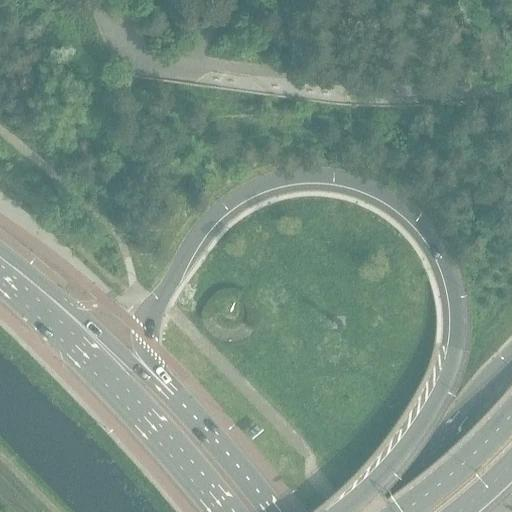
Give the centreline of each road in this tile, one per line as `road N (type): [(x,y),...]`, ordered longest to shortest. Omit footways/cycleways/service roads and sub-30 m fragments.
road 1 (primary): [(172,395),(145,356),(140,333),(210,217),(241,194),(294,176),(346,179),(395,200),(446,266),(456,341),(419,425),(339,511)]
road 2 (secondary): [(0,282),(217,511)]
road 3 (secondary): [(172,395),(0,249)]
road 4 (primary): [(511,353),(399,496)]
road 5 (primary): [(272,511),(172,395)]
road 6 (primary): [(511,413),(402,511)]
